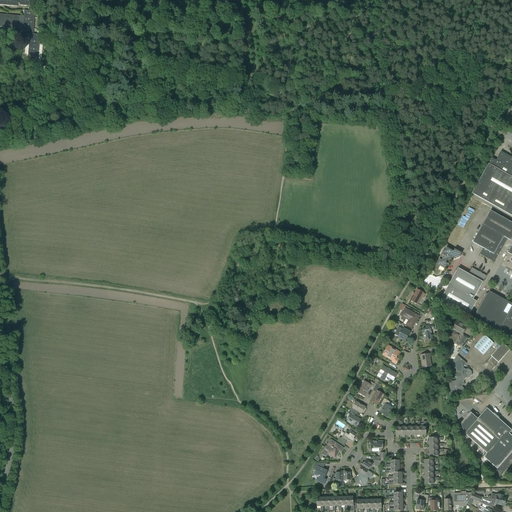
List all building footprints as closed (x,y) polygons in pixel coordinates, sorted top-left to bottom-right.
[(0,0),(0,38),(1,37),(0,36),(0,27),(22,30),(22,36),(29,36),(27,60),(38,61),(40,35),(33,34),(35,11),(30,11),(31,4),(33,4),(33,0),(0,0)] [(472,193),(511,215),(511,157),(501,152),(496,160),(492,158),(472,193)] [(483,248),(479,254),(494,262),(507,239),(510,241),(511,237),(511,222),(490,211),(472,242),(483,248)] [(448,265),(453,257),(455,258),(459,257),(461,253),(455,250),(453,252),(446,248),(444,252),(442,251),(435,264),(444,268),(446,264),(448,265)] [(440,300),(468,316),(476,301),(473,300),(486,276),(472,268),(468,274),(458,268),(440,300)] [(423,293),(417,289),(413,297),(412,296),(410,300),(417,304),(421,297),(423,298),(425,294),(423,293)] [(511,303),(489,291),(473,319),(498,332),(499,330),(511,337),(511,336),(511,303)] [(413,326),(418,316),(405,309),(401,315),(409,320),(406,325),(408,326),(409,324),(413,326)] [(430,315),(431,318),(437,317),(436,309),(429,310),(429,315),(430,315)] [(452,329),(462,335),(467,327),(456,321),(452,329)] [(422,329),(424,340),(427,340),(427,341),(430,340),(430,339),(432,339),(431,330),(434,330),(433,325),(427,326),(428,328),(422,329)] [(394,334),(398,336),(398,337),(405,341),(410,332),(403,328),(402,329),(399,327),(394,334)] [(479,332),(474,339),(478,341),(483,334),(479,332)] [(457,345),(462,348),(468,337),(463,335),(457,345)] [(474,347),(483,355),(494,343),(484,335),(474,347)] [(483,365),(490,372),(509,351),(501,344),(483,365)] [(393,363),(396,364),(399,359),(396,358),(399,352),(390,347),(386,353),(385,352),(383,355),(393,361),(393,363)] [(420,355),(423,368),(431,366),(429,354),(420,355)] [(464,381),(466,378),(469,378),(471,375),(471,371),(468,369),(465,370),(462,368),(466,363),(457,356),(450,365),(454,368),(456,371),(454,373),(454,377),(457,379),(455,381),(449,382),(450,394),(464,393),(464,389),(462,387),(464,384),(464,381)] [(382,375),(380,378),(384,381),(386,377),(393,381),(397,374),(383,366),(379,373),(382,375)] [(373,390),(376,385),(378,381),(377,380),(374,384),(371,382),(369,384),(364,381),(357,392),(365,396),(369,389),(372,391),(373,390)] [(377,405),(383,394),(377,391),(381,384),(378,382),(377,385),(376,385),(373,390),(375,392),(370,401),(377,405)] [(381,405),(384,406),(380,413),(387,417),(392,408),(386,405),(388,401),(384,398),(381,405)] [(351,407),(350,410),(356,413),(357,411),(362,413),(365,407),(356,402),(353,408),(351,407)] [(511,431),(511,430),(487,408),(477,419),(470,412),(461,423),(464,434),(486,453),(483,457),(491,464),(488,467),(499,477),(511,461),(511,431)] [(356,414),(356,413),(350,410),(345,417),(348,419),(347,421),(357,427),(361,420),(355,416),(356,414)] [(347,442),(346,442),(347,441),(351,444),(354,439),(354,438),(356,435),(351,431),(350,433),(346,431),(341,438),(340,437),(337,441),(344,446),(347,442)] [(329,451),(328,454),(334,458),(339,452),(341,451),(342,449),(339,447),(340,446),(331,440),(325,448),(329,451)] [(368,470),(373,464),(366,459),(364,463),(362,462),(360,465),(368,470)] [(324,484),(326,480),(324,479),(327,471),(323,469),(325,463),(315,463),(312,470),(315,471),(313,477),(317,478),(316,481),(324,484)] [(368,471),(368,470),(360,465),(359,468),(360,469),(358,472),(359,473),(358,475),(359,476),(356,478),(359,483),(361,487),(363,486),(365,485),(366,484),(367,483),(368,482),(368,481),(368,480),(368,479),(368,478),(367,478),(372,475),(372,474),(371,473),(370,472),(369,472),(368,471)] [(469,499),(472,493),(450,494),(451,500),(444,500),(444,511),(451,511),(451,504),(454,504),(454,508),(465,507),(467,504),(469,499)] [(485,499),(472,493),(469,499),(483,504),(485,499)] [(506,499),(506,498),(497,496),(497,497),(494,496),(495,494),(491,494),(491,497),(488,496),(487,499),(492,499),(505,502),(505,501),(506,501),(506,499)] [(416,510),(423,511),(424,503),(427,503),(428,496),(422,495),(421,501),(417,500),(416,510)] [(431,506),(431,511),(439,511),(439,506),(440,506),(440,501),(439,501),(434,501),(434,498),(429,499),(428,506),(431,506)] [(505,503),(505,502),(492,499),(487,499),(487,498),(485,499),(483,504),(491,508),(493,504),(504,506),(504,505),(505,504),(505,503)]
